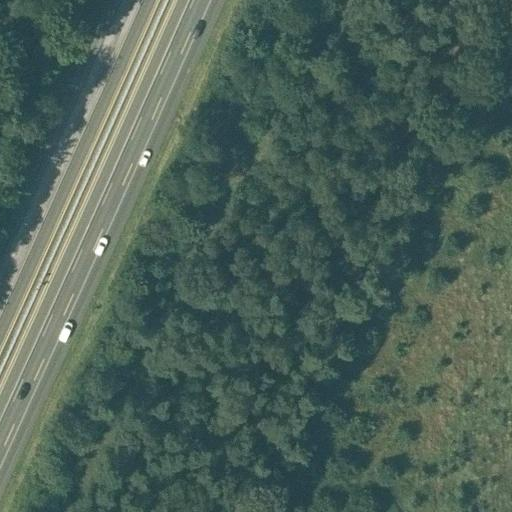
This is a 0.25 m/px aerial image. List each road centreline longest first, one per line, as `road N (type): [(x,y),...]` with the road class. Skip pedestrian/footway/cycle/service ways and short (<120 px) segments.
road 1 (motorway): [(0,418),(190,0)]
road 2 (motorway): [(141,0),(0,312)]
